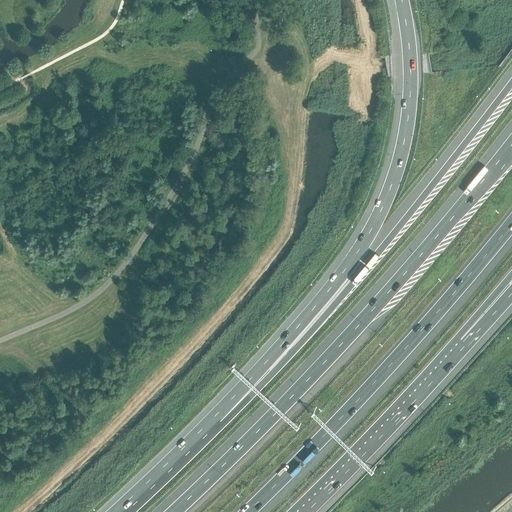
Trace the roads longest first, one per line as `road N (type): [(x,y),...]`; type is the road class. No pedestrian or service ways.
road 1 (motorway): [(511,146),(355,332),(173,511)]
road 2 (motorway): [(402,0),(410,43),(407,126),(385,203),(360,248),(216,429)]
road 3 (motorway): [(511,84),(337,302),(216,429)]
road 4 (motorway): [(246,511),(415,338),(511,223)]
road 5 (motorway): [(300,511),(460,341)]
road 6 (motorway): [(216,429),(122,511)]
